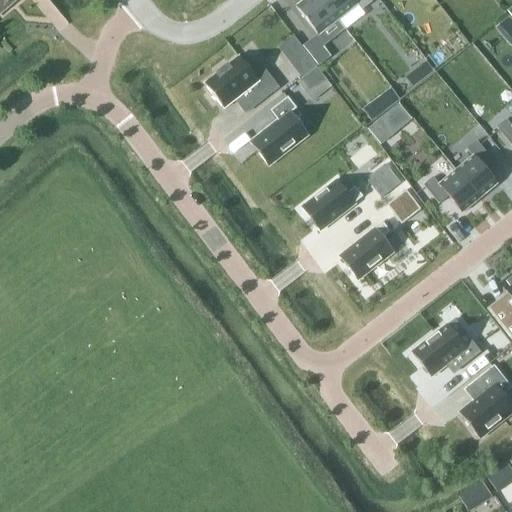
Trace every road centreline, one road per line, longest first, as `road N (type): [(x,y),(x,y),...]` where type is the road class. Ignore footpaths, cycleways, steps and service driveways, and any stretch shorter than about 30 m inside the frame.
road 1 (residential): [(328,369),(302,354),(121,118),(92,98)]
road 2 (residential): [(328,369),(511,225)]
road 3 (residential): [(246,0),(192,34),(164,29),(142,9)]
